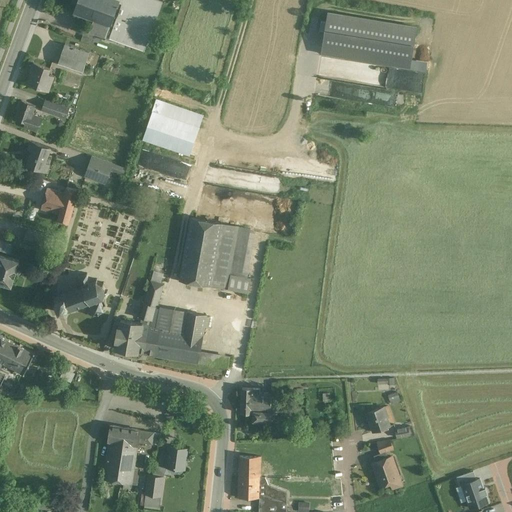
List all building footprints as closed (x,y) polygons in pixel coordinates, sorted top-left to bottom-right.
[(118,0),(79,0),(75,11),(95,19),(91,31),(107,37),(114,18),(121,1),(118,0)] [(121,21),(122,17),(138,23),(146,0),(119,0),(120,0),(121,1),(114,18),(121,21)] [(163,1),(160,0),(146,0),(138,23),(130,45),(145,51),(163,1)] [(330,12),(323,54),(410,68),(417,26),(330,12)] [(138,23),(122,17),(121,21),(114,18),(107,37),(130,45),(138,23)] [(96,34),(85,30),(81,41),(92,45),(96,34)] [(90,52),(66,44),(59,63),(83,71),(87,61),(90,52)] [(52,68),(34,62),(31,71),(33,71),(28,84),(49,91),(54,75),(49,74),(52,68)] [(157,98),(143,140),(190,156),(205,115),(157,98)] [(43,117),(34,114),(38,104),(23,99),(17,118),(27,122),(25,126),(38,130),(43,117)] [(69,108),(46,100),(43,109),(65,117),(69,108)] [(50,148),(31,141),(28,149),(32,151),(27,165),(47,171),(49,164),(45,163),(50,148)] [(112,164),(92,157),(86,176),(105,183),(110,170),(112,164)] [(119,167),(112,164),(110,170),(117,172),(119,167)] [(337,175),(273,166),(273,171),(326,179),(336,181),(337,175)] [(59,214),(58,220),(69,223),(78,190),(67,187),(65,192),(59,214)] [(65,192),(48,188),(42,209),(59,214),(65,192)] [(231,225),(191,217),(180,279),(219,287),(231,225)] [(231,225),(219,287),(250,293),(253,278),(241,276),(251,228),(231,225)] [(44,234),(28,230),(25,241),(41,245),(44,234)] [(0,248),(11,252),(14,243),(0,238),(0,248)] [(19,259),(1,254),(0,256),(0,281),(12,285),(19,259)] [(96,281),(90,283),(87,274),(88,273),(87,272),(87,274),(80,276),(78,275),(78,276),(79,277),(83,286),(77,288),(76,285),(75,286),(76,288),(71,290),(70,288),(69,288),(70,290),(64,293),(63,290),(62,291),(63,293),(55,296),(57,299),(56,300),(60,309),(62,312),(70,309),(71,312),(72,311),(71,309),(76,307),(77,309),(78,309),(78,307),(83,305),(84,307),(85,307),(84,304),(89,303),(90,306),(89,307),(87,310),(88,313),(91,314),(93,313),(93,314),(93,316),(94,316),(94,315),(96,314),(102,312),(104,311),(105,312),(105,311),(104,310),(100,299),(102,298),(104,299),(105,298),(103,296),(106,291),(108,291),(108,290),(105,290),(103,285),(105,283),(104,282),(102,284),(97,281),(97,278),(96,278),(96,281)] [(164,283),(151,280),(140,316),(142,317),(152,319),(153,319),(157,307),(157,306),(164,283)] [(187,312),(157,307),(153,319),(152,319),(151,325),(184,330),(187,312)] [(207,314),(188,311),(187,312),(184,330),(203,334),(207,314)] [(141,322),(121,319),(120,326),(118,326),(116,340),(117,340),(116,348),(138,352),(138,351),(143,323),(151,325),(152,319),(142,317),(141,322)] [(151,325),(143,323),(138,351),(198,362),(200,351),(203,334),(184,330),(151,325)] [(34,353),(0,335),(0,360),(3,362),(24,373),(34,353)] [(230,357),(200,351),(198,362),(228,367),(230,357)] [(388,389),(388,380),(378,380),(379,389),(388,389)] [(272,383),(272,393),(277,393),(282,393),(283,383),(272,383)] [(272,393),(260,392),(260,388),(252,388),(242,388),(241,413),(251,413),(252,411),(254,411),(253,420),(270,421),(271,415),(277,413),(278,412),(278,405),(280,405),(280,403),(277,403),(271,403),(272,393)] [(388,394),(391,404),(401,400),(398,391),(388,394)] [(384,407),(367,412),(373,430),(390,425),(384,407)] [(154,431),(111,425),(109,440),(111,440),(138,445),(139,445),(140,441),(152,443),(154,431)] [(408,426),(396,428),(398,438),(410,436),(408,426)] [(390,439),(377,442),(381,453),(393,449),(390,439)] [(138,445),(111,440),(105,478),(125,481),(132,482),(138,445)] [(187,449),(170,447),(167,466),(184,469),(187,449)] [(262,456),(239,456),(238,476),(261,477),(262,456)] [(391,456),(372,463),(381,487),(400,480),(391,456)] [(167,466),(156,465),(153,474),(164,476),(167,466)] [(473,471),(457,477),(460,486),(461,485),(470,509),(489,502),(480,477),(476,478),(473,471)] [(153,474),(148,474),(146,494),(161,496),(164,476),(153,474)] [(268,485),(265,477),(261,477),(238,476),(237,498),(259,498),(260,498),(260,495),(265,495),(265,503),(286,503),(287,492),(268,485)] [(161,496),(146,494),(144,504),(160,506),(161,496)] [(54,497),(41,495),(39,508),(52,510),(54,497)] [(285,511),(286,503),(265,503),(265,495),(260,495),(260,498),(259,498),(258,511),(285,511)] [(310,511),(310,502),(299,501),(299,511),(310,511)]
